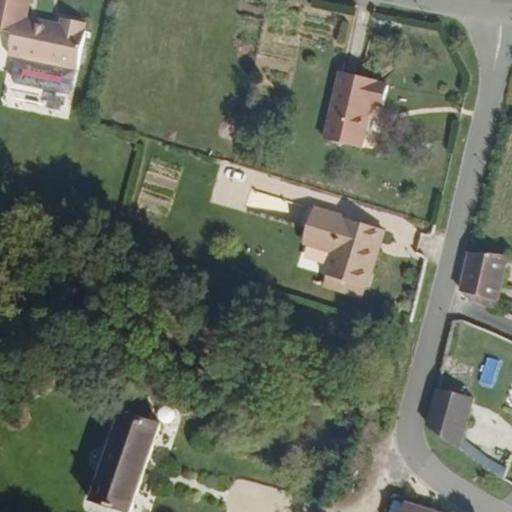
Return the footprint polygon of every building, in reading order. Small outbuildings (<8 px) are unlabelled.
[(44,0),(3,0),(0,17),(0,42),(25,49),(19,74),(26,76),(21,100),(79,113),(86,88),(88,89),(97,48),(96,48),(98,39),(74,33),(72,43),(62,41),(63,38),(37,33),(44,0)] [(384,79),(351,72),(336,140),(370,149),(381,103),(394,105),(398,85),(389,83),(384,79)] [(378,249),(385,229),(325,208),(314,240),(344,252),(336,274),(373,289),(386,252),(378,249)] [(393,232),(385,229),(378,249),(386,252),(393,232)] [(511,257),(511,251),(475,251),(466,289),(502,299),(511,257)] [(502,299),(466,289),(464,298),(500,310),(502,299)] [(470,384),(445,377),(432,434),(464,457),(475,403),(466,400),(470,384)] [(145,511),(174,426),(125,411),(94,505),(114,511),(145,511)]
